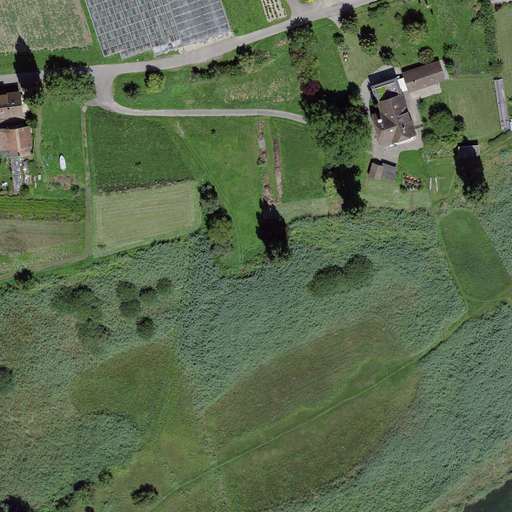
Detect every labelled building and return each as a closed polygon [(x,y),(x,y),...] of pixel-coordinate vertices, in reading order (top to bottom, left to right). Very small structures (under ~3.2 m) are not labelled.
[(241,25),(232,0),(95,0),(113,50),(129,45),(132,51),(187,32),(191,43),(241,25)] [(511,134),(511,0),(439,0),(450,85),(481,81),(479,68),(500,66),(509,135),(511,134)] [(408,73),(414,91),(448,81),(442,62),(408,73)] [(0,93),(0,120),(30,117),(27,90),(0,93)] [(419,135),(405,95),(390,100),(395,116),(381,121),(390,145),(419,135)] [(31,128),(1,131),(4,154),(33,151),(31,128)] [(374,162),(370,175),(394,183),(400,167),(384,162),(383,165),(374,162)]
